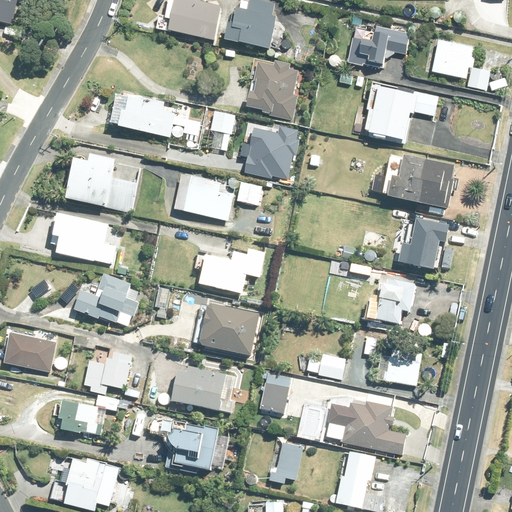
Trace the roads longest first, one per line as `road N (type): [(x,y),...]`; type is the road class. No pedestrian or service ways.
road 1 (primary): [(451,511),(511,218)]
road 2 (residential): [(108,0),(0,204)]
